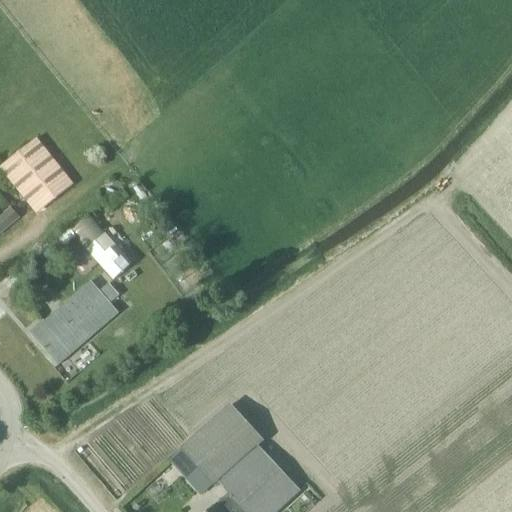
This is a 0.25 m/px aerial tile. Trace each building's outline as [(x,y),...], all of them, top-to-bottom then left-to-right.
[(36,140),(1,167),(8,175),(6,176),(33,210),(45,208),(74,185),(51,156),(37,139),(36,140)] [(124,190),(105,204),(110,211),(129,197),(124,190)] [(0,235),(20,218),(10,207),(0,216),(0,235)] [(87,250),(113,281),(132,264),(105,234),(87,250)] [(28,281),(16,290),(22,298),(34,289),(28,281)] [(58,366),(119,314),(110,304),(119,296),(109,284),(100,292),(92,283),(45,323),(43,321),(29,333),(58,366)] [(230,404),(180,450),(214,486),(218,483),(228,494),(208,511),(279,511),(301,492),(259,447),(265,441),(230,404)] [(205,495),(214,486),(180,450),(171,458),(205,495)]
